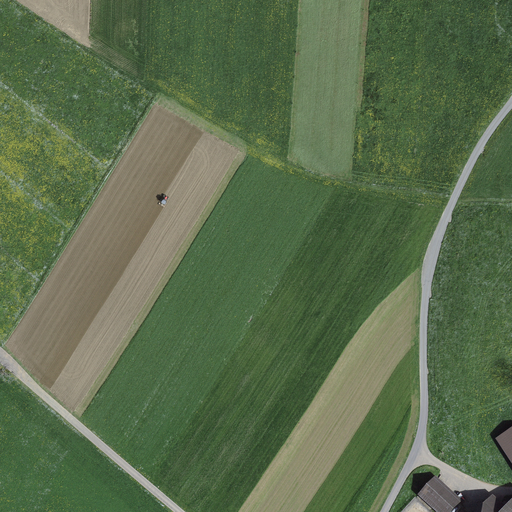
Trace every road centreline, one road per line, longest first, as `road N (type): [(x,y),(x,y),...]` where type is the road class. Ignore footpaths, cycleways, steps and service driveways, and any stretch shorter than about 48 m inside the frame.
road 1 (unclassified): [(511,101),(474,156),(430,260),(421,436),(384,511)]
road 2 (unclassified): [(177,511),(0,355)]
